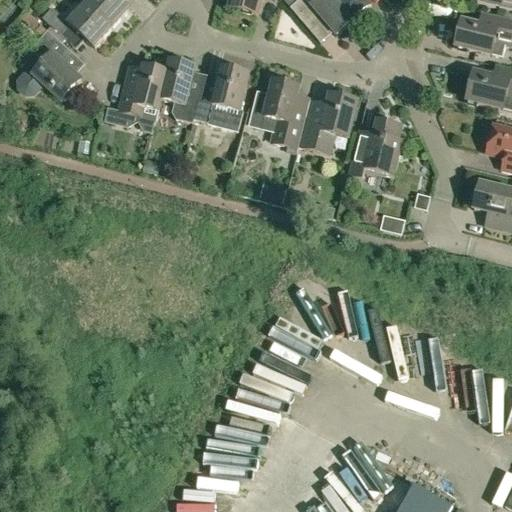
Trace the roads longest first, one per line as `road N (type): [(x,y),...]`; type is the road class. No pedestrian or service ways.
road 1 (residential): [(511,261),(440,236),(447,165),(384,58)]
road 2 (residential): [(384,58),(345,75),(220,41),(190,49),(144,36)]
